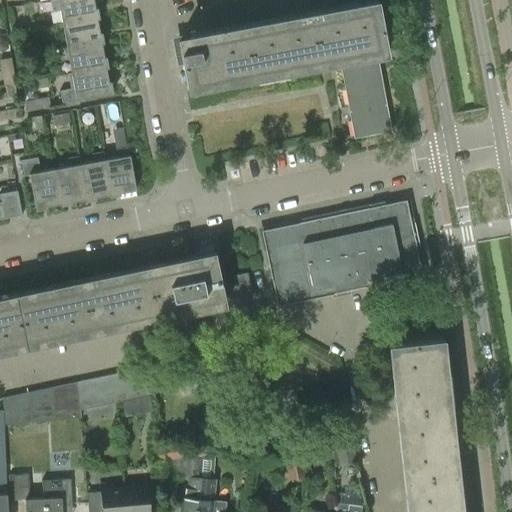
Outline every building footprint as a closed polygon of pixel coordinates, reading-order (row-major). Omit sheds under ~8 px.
[(60,0),(58,0),(57,0),(49,0),(52,10),(60,8),(62,23),(62,25),(96,18),(92,0),(60,0)] [(338,62),(376,55),(385,53),(385,54),(387,54),(377,0),(375,1),(194,34),(195,37),(176,40),(185,87),(335,59),(335,62),(338,62)] [(62,25),(62,23),(55,24),(56,35),(64,33),(67,48),(67,49),(100,43),(96,18),(62,25)] [(14,42),(29,40),(27,29),(12,32),(14,42)] [(67,49),(67,48),(59,49),(61,59),(69,58),(72,74),(105,68),(100,43),(67,49)] [(380,80),(376,55),(338,62),(343,87),(380,80)] [(10,57),(0,59),(0,66),(1,72),(13,70),(10,57)] [(72,74),(74,87),(60,90),(63,105),(78,103),(77,97),(109,91),(105,68),(72,74)] [(385,105),(380,80),(343,87),(347,112),(385,105)] [(40,98),(42,108),(50,107),(48,97),(40,98)] [(42,108),(40,98),(25,101),(27,111),(42,108)] [(385,105),(347,112),(352,138),(390,131),(385,105)] [(67,114),(54,117),(55,124),(69,122),(67,114)] [(118,157),(104,160),(103,160),(109,194),(135,189),(125,136),(114,138),(118,157)] [(94,162),(80,164),(79,164),(85,198),(109,194),(103,160),(104,160),(102,152),(92,154),(94,162)] [(68,166),(54,169),(60,203),(85,198),(79,164),(80,164),(78,157),(67,159),(68,166)] [(54,169),(39,172),(37,158),(21,161),(24,176),(29,175),(35,207),(60,203),(54,169)] [(0,202),(0,219),(21,215),(16,191),(0,194),(0,199),(1,203),(0,202)] [(277,303),(330,292),(419,273),(404,201),(262,231),(277,303)] [(0,348),(225,302),(215,253),(0,297),(0,348)] [(247,271),(232,274),(237,298),(252,295),(247,271)] [(404,307),(394,309),(397,323),(407,321),(404,307)] [(459,511),(440,338),(390,344),(408,511),(459,511)] [(151,393),(148,365),(124,371),(127,398),(150,393),(151,393)] [(124,371),(112,373),(115,401),(127,398),(124,371)] [(112,373),(100,376),(103,404),(115,401),(112,373)] [(103,404),(100,376),(88,378),(91,406),(103,404)] [(91,406),(88,378),(75,381),(79,416),(79,409),(91,406)] [(79,416),(75,381),(62,384),(66,418),(79,416)] [(66,418),(62,384),(50,386),(53,420),(66,418)] [(53,420),(50,386),(39,389),(41,422),(46,421),(53,420)] [(41,422),(39,389),(26,392),(28,424),(41,422)] [(28,424),(26,392),(1,397),(1,409),(2,428),(28,424)] [(2,428),(1,409),(0,408),(0,511),(5,511),(5,499),(23,498),(25,498),(24,474),(4,475),(3,439),(2,428)] [(325,444),(328,454),(329,454),(331,465),(355,460),(350,439),(325,444)] [(195,441),(197,458),(213,456),(212,440),(195,441)] [(195,441),(155,444),(159,487),(173,485),(172,479),(183,478),(180,500),(175,500),(174,510),(178,511),(177,511),(194,511),(198,477),(197,477),(195,441)] [(328,454),(325,444),(318,445),(320,455),(328,454)] [(300,451),(284,454),(289,479),(306,475),(300,451)] [(198,477),(194,511),(222,511),(224,503),(211,501),(214,479),(198,477)] [(41,497),(25,498),(23,498),(23,511),(60,511),(60,504),(70,504),(69,478),(40,480),(41,497)] [(122,487),(124,511),(148,511),(145,480),(139,480),(140,486),(122,487)] [(124,511),(122,487),(105,489),(104,484),(98,484),(100,511),(124,511)] [(338,503),(336,511),(359,511),(360,506),(338,503)]
